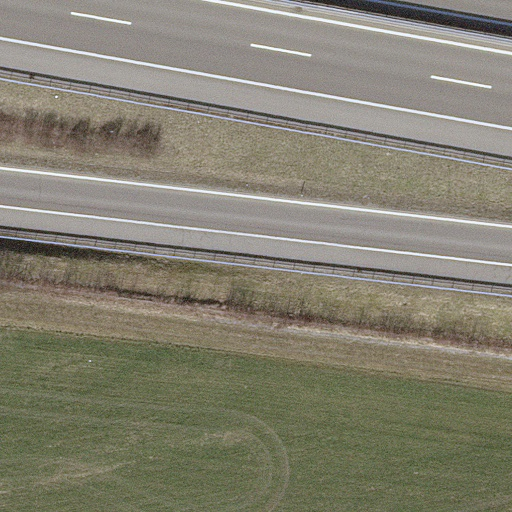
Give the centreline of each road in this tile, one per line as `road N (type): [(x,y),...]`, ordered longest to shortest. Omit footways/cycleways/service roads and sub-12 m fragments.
road 1 (motorway): [(0,2),(511,92)]
road 2 (track): [(0,306),(511,367)]
road 3 (motorway): [(0,187),(511,246)]
